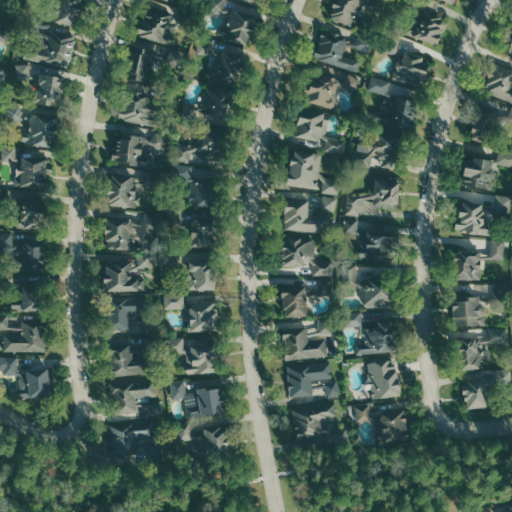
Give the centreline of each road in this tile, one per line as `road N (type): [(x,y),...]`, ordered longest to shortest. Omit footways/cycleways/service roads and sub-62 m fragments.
road 1 (tertiary): [(298,0),(262,129),(248,220),(250,320),(276,511)]
road 2 (residential): [(0,408),(55,436),(73,429),(82,412),(77,189),(115,0)]
road 3 (residential): [(487,0),(433,172),(424,263),(428,386),(449,426),(511,426)]
